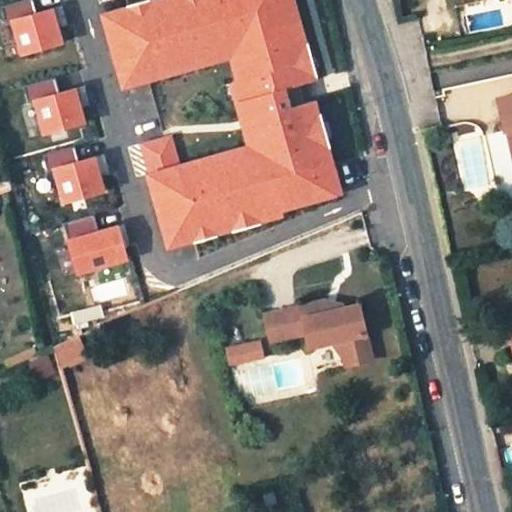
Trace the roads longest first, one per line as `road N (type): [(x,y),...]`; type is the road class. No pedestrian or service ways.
road 1 (residential): [(87,0),(159,256),(175,274),(406,179)]
road 2 (secondary): [(484,511),(406,179)]
road 3 (secondary): [(406,179),(364,0)]
